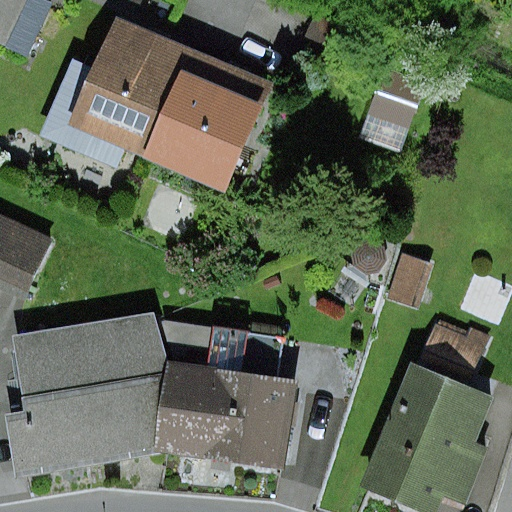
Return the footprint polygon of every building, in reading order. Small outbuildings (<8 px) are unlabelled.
[(55,3),(47,0),(0,0),(0,47),(29,60),(55,3)] [(158,0),(124,0),(153,12),(158,0)] [(321,8),(308,37),(349,55),(362,26),(321,8)] [(139,156),(187,48),(117,17),(69,125),(139,156)] [(267,83),(187,48),(139,156),(220,191),(267,83)] [(398,151),(427,72),(388,58),(360,138),(398,151)] [(54,239),(0,215),(0,293),(25,304),(54,239)] [(431,266),(403,257),(389,300),(417,309),(431,266)] [(14,479),(154,453),(168,362),(153,316),(14,337),(25,412),(4,415),(14,479)] [(436,326),(423,357),(471,377),(489,337),(469,329),(465,338),(436,326)] [(298,381),(168,362),(154,453),(284,472),(298,381)] [(492,397),(411,365),(361,489),(417,511),(436,511),(443,495),(466,505),(488,449),(474,443),(492,397)]
